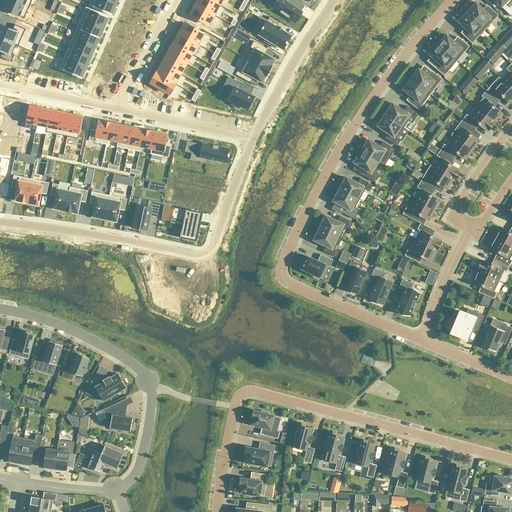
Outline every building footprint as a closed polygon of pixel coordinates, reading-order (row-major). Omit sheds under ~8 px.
[(9,0),(7,0),(3,10),(24,19),(29,8),(9,0)] [(9,0),(29,8),(32,0),(9,0)] [(104,0),(91,0),(89,6),(112,16),(116,5),(104,0)] [(209,0),(198,0),(196,5),(216,17),(216,16),(214,15),(219,5),(209,0)] [(294,24),(300,15),(296,13),(302,4),(295,0),(279,0),(273,10),(294,24)] [(511,0),(490,0),(495,5),(497,4),(506,13),(510,17),(511,15),(511,0)] [(467,13),(485,30),(498,16),(489,7),(484,12),(476,4),(476,3),(475,4),(474,5),(473,4),(466,11),(468,12),(467,13)] [(196,5),(190,16),(210,27),(216,17),(196,5)] [(85,8),(81,19),(104,29),(108,18),(85,8)] [(472,45),(485,30),(467,13),(466,14),(464,13),(458,20),(459,21),(458,22),(457,23),(458,23),(467,31),(462,36),(472,45)] [(276,28),(278,24),(269,18),(263,28),(262,28),(261,29),(262,30),(258,36),(265,40),(264,42),(274,49),(275,46),(282,50),(286,44),(286,45),(288,43),(287,43),(291,37),(282,31),(282,30),(277,28),(276,28)] [(81,19),(76,29),(99,39),(104,29),(81,19)] [(185,24),(179,35),(201,47),(199,45),(205,35),(185,24)] [(0,25),(0,38),(18,47),(25,30),(14,25),(12,31),(0,25)] [(76,29),(72,39),(95,49),(99,39),(76,29)] [(179,35),(174,45),(195,57),(201,47),(179,35)] [(438,45),(437,46),(457,62),(469,47),(459,39),(455,44),(446,37),(447,36),(446,36),(445,36),(445,37),(444,38),(443,37),(437,44),(438,45)] [(0,38),(0,51),(2,53),(0,57),(0,58),(11,63),(13,57),(11,56),(16,46),(18,47),(0,38)] [(72,39),(68,49),(91,59),(95,49),(72,39)] [(264,55),(267,50),(253,42),(250,49),(252,50),(246,60),(269,72),(275,61),(272,59),(264,55)] [(511,55),(511,44),(502,54),(508,60),(511,55)] [(174,45),(168,55),(186,64),(191,55),(195,57),(174,45)] [(444,77),(457,62),(437,46),(436,47),(435,46),(429,53),(430,54),(429,55),(429,56),(429,57),(429,56),(438,64),(434,69),(444,77)] [(68,49),(63,59),(86,69),(91,59),(68,49)] [(168,55),(162,64),(180,74),(186,64),(168,55)] [(63,59),(59,69),(82,80),(86,69),(63,59)] [(252,78),(259,82),(262,84),(268,73),(269,72),(246,60),(240,70),(238,69),(235,76),(249,83),(252,78)] [(156,74),(176,85),(177,85),(174,84),(180,74),(162,64),(157,74),(156,74)] [(498,78),(511,91),(511,65),(506,70),(509,73),(502,81),(498,78)] [(410,80),(430,95),(442,80),(431,72),(428,77),(418,70),(419,70),(418,70),(417,70),(418,70),(417,72),(415,71),(410,78),(411,79),(410,80)] [(156,74),(150,84),(171,96),(176,85),(156,74)] [(253,97),(249,95),(239,91),(242,85),(227,78),(224,84),(232,88),(226,100),(233,103),(231,106),(239,109),(240,106),(248,110),(253,97)] [(485,92),(496,101),(500,96),(509,105),(511,101),(511,91),(498,78),(490,87),(485,92)] [(418,111),(430,95),(410,80),(409,82),(408,80),(402,88),(403,89),(403,90),(402,90),(402,91),(403,91),(412,98),(408,103),(418,111)] [(483,99),(475,108),(494,123),(501,114),(492,106),(496,101),(485,92),(481,97),(483,99)] [(383,115),(403,128),(408,122),(412,125),(418,115),(407,107),(403,112),(392,105),(389,110),(387,109),(383,115)] [(29,106),(24,129),(35,131),(40,109),(29,106)] [(493,124),(494,123),(475,108),(468,117),(466,115),(462,121),(473,129),(477,124),(486,132),(487,131),(488,132),(494,125),(493,124)] [(40,109),(35,131),(36,131),(37,126),(46,128),(45,133),(46,133),(51,111),(40,109)] [(51,111),(46,133),(56,135),(61,113),(51,111)] [(61,113),(56,135),(67,138),(72,115),(61,113)] [(72,115),(67,138),(78,140),(83,118),(72,115)] [(388,135),(385,139),(396,147),(400,142),(396,139),(403,128),(383,115),(379,121),(381,122),(377,127),(388,135)] [(91,130),(88,142),(106,146),(110,123),(99,121),(97,131),(91,130)] [(469,134),(473,129),(462,121),(458,126),(451,136),(472,151),(479,142),(469,134)] [(435,122),(430,127),(435,133),(441,128),(435,122)] [(110,123),(106,146),(107,141),(117,143),(116,148),(117,148),(122,126),(110,123)] [(117,148),(128,150),(133,128),(122,126),(117,148)] [(144,130),(133,128),(128,150),(139,153),(144,130)] [(150,155),(155,133),(144,130),(139,153),(140,153),(141,148),(151,150),(150,155)] [(167,135),(155,133),(150,155),(168,159),(170,147),(165,146),(167,135)] [(444,145),(440,151),(452,159),(455,154),(465,161),(472,151),(451,136),(452,138),(446,147),(444,145)] [(363,145),(359,151),(384,167),(394,150),(383,143),(379,148),(368,141),(365,146),(363,145)] [(206,159),(205,162),(205,164),(215,166),(216,161),(226,163),(227,157),(228,157),(229,155),(228,155),(229,150),(218,148),(218,147),(217,147),(217,148),(213,147),(214,146),(213,146),(213,147),(202,145),(202,146),(187,143),(185,152),(191,154),(200,156),(199,158),(206,159)] [(362,176),(374,183),(378,178),(373,175),(380,165),(384,167),(359,151),(356,158),(357,158),(354,164),(365,171),(362,176)] [(440,160),(434,169),(452,180),(453,179),(454,180),(458,172),(458,171),(448,164),(452,159),(440,151),(436,157),(440,160)] [(424,176),(420,182),(432,190),(436,184),(444,189),(446,191),(452,180),(434,169),(430,166),(424,176)] [(17,189),(15,200),(14,201),(26,204),(31,180),(13,176),(11,188),(17,189)] [(192,179),(189,193),(193,194),(191,204),(204,206),(206,196),(212,198),(215,184),(202,181),(202,179),(195,178),(194,180),(192,179)] [(341,183),(337,189),(359,201),(365,190),(369,192),(372,186),(360,180),(357,185),(346,178),(342,184),(341,183)] [(38,206),(38,204),(40,194),(46,195),(48,184),(31,180),(26,204),(38,206)] [(421,191),(415,201),(434,211),(440,201),(429,195),(432,190),(420,182),(417,188),(421,191)] [(159,184),(157,190),(164,192),(166,185),(159,184)] [(52,185),(50,196),(56,198),(54,208),(53,209),(65,212),(70,188),(69,188),(68,193),(57,191),(58,186),(52,185)] [(79,202),(85,204),(87,192),(70,188),(65,212),(77,214),(77,213),(79,202)] [(355,208),(359,201),(337,189),(334,196),(336,196),(333,202),(345,209),(342,214),(354,220),(359,210),(355,208)] [(95,206),(93,216),(92,217),(104,220),(109,196),(91,193),(89,204),(95,206)] [(489,193),(483,201),(489,206),(495,197),(489,193)] [(109,196),(104,220),(116,222),(116,221),(118,211),(124,212),(126,200),(109,196)] [(137,207),(132,228),(146,231),(149,218),(157,219),(160,203),(149,201),(147,209),(137,207)] [(415,221),(418,216),(428,222),(434,211),(415,201),(413,205),(411,204),(409,205),(406,209),(405,209),(402,215),(415,221)] [(192,212),(164,206),(160,220),(169,222),(170,223),(171,219),(183,222),(182,227),(180,238),(196,241),(198,228),(193,227),(194,223),(189,222),(192,212)] [(380,209),(376,215),(383,220),(387,214),(380,209)] [(321,222),(318,228),(340,239),(345,227),(349,229),(352,224),(340,217),(337,223),(325,217),(322,223),(321,222)] [(441,243),(440,243),(441,241),(430,236),(433,231),(420,224),(417,230),(419,231),(414,242),(436,252),(436,251),(437,251),(441,243)] [(339,252),(334,250),(340,239),(318,228),(315,235),(316,235),(313,241),(326,247),(323,253),(336,258),(339,252)] [(511,232),(511,234),(500,228),(494,239),(511,248),(511,232)] [(499,255),(496,261),(509,267),(511,262),(509,260),(511,255),(511,248),(494,239),(489,249),(499,255)] [(431,263),(436,252),(414,242),(409,252),(407,251),(404,257),(417,263),(420,258),(431,263)] [(372,249),(380,252),(382,246),(374,243),(372,249)] [(352,258),(357,260),(362,249),(357,247),(352,258)] [(321,279),(327,267),(329,268),(332,261),(320,256),(317,262),(307,257),(301,270),(312,275),(311,277),(318,280),(319,278),(321,279)] [(506,273),(509,267),(496,261),(493,267),(482,262),(481,263),(481,262),(477,271),(478,271),(477,272),(499,282),(504,272),(506,273)] [(350,262),(344,276),(349,279),(345,289),(348,291),(353,293),(354,293),(357,294),(366,274),(359,271),(361,266),(350,262)] [(385,274),(374,269),(368,283),(374,286),(369,299),(370,300),(369,302),(376,305),(377,303),(383,305),(392,284),(383,280),(385,274)] [(494,293),(499,282),(477,272),(472,283),(483,288),(480,294),(493,300),(496,294),(494,293)] [(395,311),(409,317),(419,295),(410,291),(413,285),(402,280),(397,293),(402,295),(395,311)] [(460,312),(451,334),(466,341),(474,322),(480,325),(484,317),(467,310),(465,314),(460,312)] [(504,332),(490,326),(481,347),(495,353),(501,338),(507,340),(511,329),(506,327),(504,332)] [(0,329),(0,354),(6,356),(9,342),(4,340),(3,339),(5,330),(0,329)] [(22,331),(18,344),(12,342),(9,355),(28,360),(34,336),(30,335),(30,333),(22,331)] [(55,370),(62,346),(59,345),(59,343),(53,341),(52,343),(50,343),(46,357),(39,354),(34,370),(47,374),(49,368),(55,370)] [(81,378),(89,359),(77,354),(71,368),(66,366),(61,377),(72,381),(74,375),(81,378)] [(88,389),(92,391),(95,389),(103,402),(126,388),(125,387),(126,386),(123,379),(121,380),(118,375),(110,379),(109,378),(103,382),(95,377),(88,389)] [(129,433),(130,433),(131,428),(133,428),(134,421),(132,421),(132,419),(130,419),(123,418),(125,409),(121,402),(102,411),(106,419),(105,423),(110,424),(109,429),(110,429),(111,429),(111,431),(117,432),(117,430),(129,433)] [(70,417),(79,419),(85,416),(77,404),(70,417)] [(252,420),(250,426),(265,429),(263,436),(277,440),(279,432),(277,432),(280,419),(268,416),(268,414),(261,412),(261,414),(253,412),(251,420),(252,420)] [(13,435),(16,424),(9,422),(7,434),(13,435)] [(298,424),(291,448),(306,452),(303,463),(310,465),(314,450),(308,448),(308,445),(310,445),(312,437),(310,437),(312,430),(305,428),(305,426),(298,424)] [(0,441),(5,443),(7,434),(8,428),(2,427),(0,434),(0,441)] [(328,432),(321,461),(336,465),(334,471),(341,473),(345,458),(338,456),(339,453),(341,453),(343,446),(341,445),(343,438),(336,436),(336,434),(328,432)] [(34,441),(24,439),(19,466),(28,467),(28,465),(30,466),(33,448),(40,449),(42,437),(35,436),(34,441)] [(9,464),(19,466),(24,439),(13,437),(8,462),(10,462),(9,464)] [(352,442),(346,462),(353,464),(363,467),(368,468),(366,477),(371,478),(373,479),(376,466),(369,464),(370,461),(372,461),(374,454),(372,453),(374,446),(366,444),(367,442),(359,440),(358,444),(352,442)] [(58,447),(54,471),(64,473),(64,471),(66,471),(66,468),(68,455),(72,456),(74,444),(58,442),(58,447)] [(244,463),(251,464),(251,466),(258,467),(258,465),(271,468),(275,446),(262,444),(261,452),(245,449),(244,457),(245,457),(244,463)] [(101,473),(104,464),(116,469),(117,470),(123,455),(123,454),(122,455),(105,447),(104,447),(100,445),(97,453),(94,452),(94,453),(88,467),(87,468),(101,473)] [(54,471),(58,447),(57,447),(57,452),(46,450),(44,468),(45,468),(45,470),(54,471)] [(398,450),(390,448),(383,475),(398,479),(396,487),(403,489),(407,474),(400,473),(401,469),(402,470),(404,462),(403,462),(405,455),(397,452),(398,450)] [(432,478),(433,478),(435,470),(434,470),(436,463),(428,461),(429,458),(421,456),(415,480),(430,484),(428,493),(435,495),(438,483),(431,481),(432,478)] [(81,472),(84,466),(76,462),(74,469),(81,472)] [(463,486),(464,486),(466,478),(465,478),(467,471),(459,469),(460,467),(452,465),(445,491),(460,495),(459,502),(466,503),(469,491),(462,489),(463,486)] [(240,479),(239,488),(240,488),(239,493),(247,495),(247,496),(254,497),(254,496),(264,497),(272,498),(274,485),(266,483),(267,475),(254,474),(253,481),(240,479)] [(486,485),(484,496),(497,498),(498,492),(511,495),(511,493),(511,480),(504,479),(504,477),(497,476),(497,478),(490,477),(489,485),(486,485)] [(30,510),(43,511),(50,511),(53,501),(55,501),(56,495),(43,493),(42,499),(31,497),(30,505),(30,510)] [(487,508),(486,511),(509,511),(510,510),(494,508),(495,502),(483,501),(482,508),(487,508)] [(236,510),(235,511),(271,511),(272,506),(248,503),(248,511),(236,510)]
